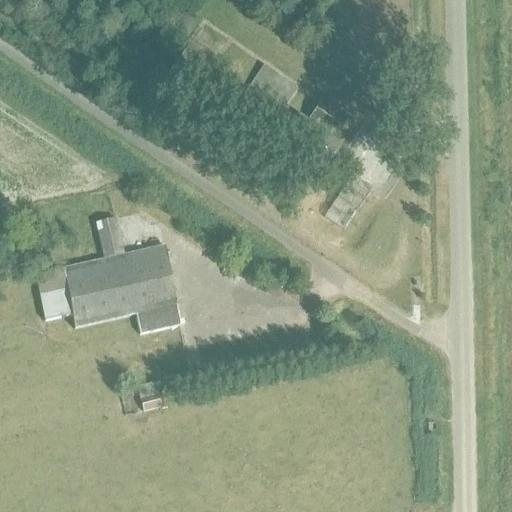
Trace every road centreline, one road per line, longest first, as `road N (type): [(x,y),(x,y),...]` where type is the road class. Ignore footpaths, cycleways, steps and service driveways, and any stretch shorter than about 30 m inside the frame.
road 1 (unclassified): [(461,334),(455,0)]
road 2 (unclassified): [(464,511),(461,334)]
road 3 (unclassified): [(461,334),(426,332),(314,257)]
